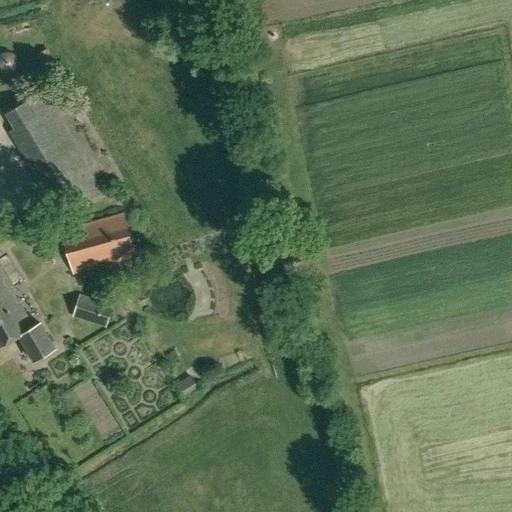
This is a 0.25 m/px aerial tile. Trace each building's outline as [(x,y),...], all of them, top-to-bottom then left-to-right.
[(53,59),(47,49),(38,55),(43,65),(53,59)] [(9,112),(18,127),(52,107),(43,93),(9,112)] [(80,204),(102,190),(88,167),(51,190),(57,200),(72,191),(80,204)] [(62,230),(73,274),(136,256),(124,212),(62,230)] [(0,270),(0,347),(19,336),(33,360),(55,347),(40,322),(33,326),(0,270)] [(113,302),(80,292),(72,315),(106,326),(113,302)]
